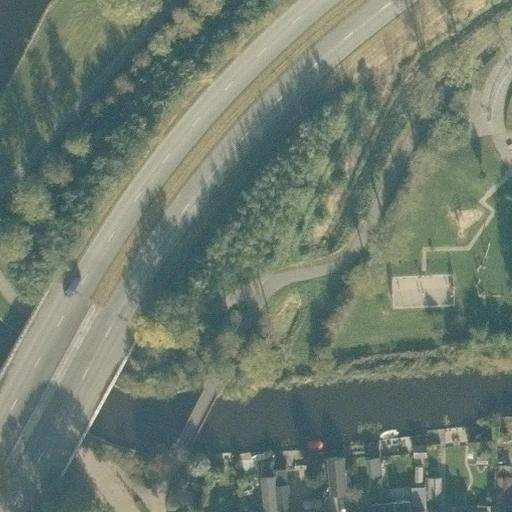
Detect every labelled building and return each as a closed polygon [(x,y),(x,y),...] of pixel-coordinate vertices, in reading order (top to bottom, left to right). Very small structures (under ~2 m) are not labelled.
[(347,493),(346,482),(344,458),(344,456),(327,457),(330,494),(347,493)] [(497,475),(496,503),(510,503),(511,476),(510,476),(511,465),(497,464),(497,475)] [(261,477),(262,493),(263,511),(276,511),(274,485),(273,475),(261,477)] [(442,497),(442,477),(427,477),(427,497),(442,497)] [(274,485),(276,511),(291,511),(288,483),(276,485),(274,485)] [(213,511),(214,511),(210,511),(211,504),(200,502),(200,509),(199,511),(213,511)] [(424,511),(424,510),(406,511),(405,511),(395,511),(394,503),(383,504),(383,511),(424,511)]
